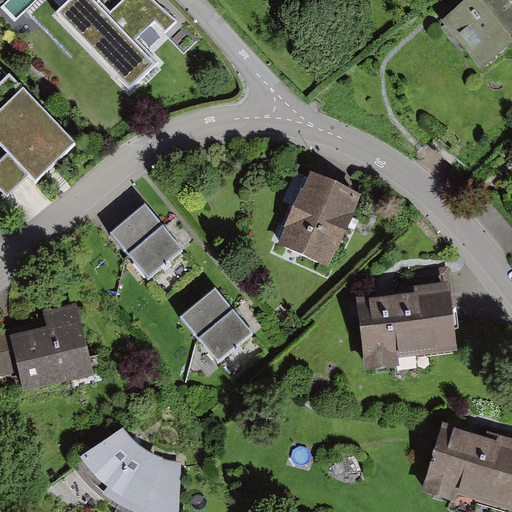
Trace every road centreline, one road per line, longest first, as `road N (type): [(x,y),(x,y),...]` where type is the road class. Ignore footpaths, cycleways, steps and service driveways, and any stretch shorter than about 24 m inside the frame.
road 1 (residential): [(282,110),(174,124),(0,255)]
road 2 (residential): [(511,274),(412,174),(282,110)]
road 3 (residential): [(282,110),(192,0)]
